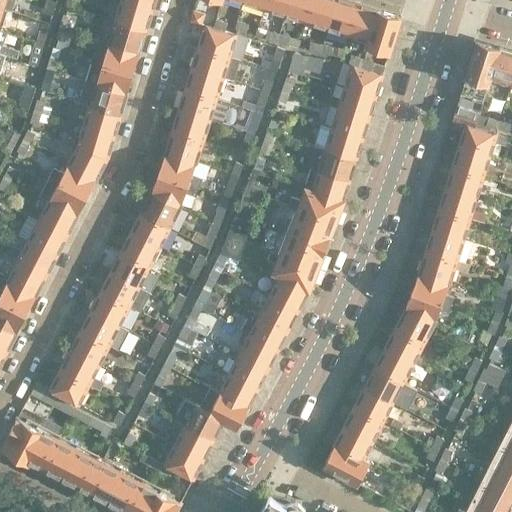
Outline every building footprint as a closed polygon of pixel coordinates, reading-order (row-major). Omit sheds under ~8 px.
[(47,14),(56,17),(61,3),(51,0),(47,14)] [(122,0),(119,0),(114,21),(146,30),(152,9),(122,0)] [(122,0),(152,9),(154,0),(122,0)] [(243,0),(243,2),(264,9),(266,0),(243,0)] [(266,0),(264,9),(285,15),(289,0),(266,0)] [(289,0),(285,15),(306,22),(312,0),(289,0)] [(312,0),(306,22),(327,28),(335,0),(312,0)] [(345,0),(335,0),(327,28),(348,35),(358,4),(345,0)] [(358,4),(348,35),(367,40),(364,47),(368,48),(379,11),(358,4)] [(194,9),(190,21),(201,25),(205,13),(194,9)] [(379,11),(368,48),(389,54),(400,18),(379,11)] [(248,15),(240,13),(237,24),(245,27),(248,15)] [(69,17),(61,14),(58,26),(66,28),(69,17)] [(216,19),(213,27),(226,30),(228,22),(216,19)] [(108,42),(139,51),(146,30),(114,21),(108,42)] [(206,25),(199,47),(231,57),(238,33),(226,30),(213,27),(210,26),(206,25)] [(66,28),(58,26),(54,37),(62,40),(66,28)] [(270,26),(268,35),(280,38),(282,30),(270,26)] [(5,31),(0,29),(0,52),(13,56),(15,49),(1,45),(5,31)] [(32,39),(41,42),(45,33),(35,30),(32,39)] [(282,30),(280,38),(299,44),(301,36),(282,30)] [(311,39),(308,47),(320,51),(322,43),(311,39)] [(465,78),(466,78),(456,107),(478,114),(487,86),(499,47),(477,40),(465,78)] [(139,51),(108,42),(105,53),(95,50),(92,59),(102,62),(133,72),(139,51)] [(322,43),(320,51),(339,57),(342,49),(322,43)] [(285,49),(277,46),(269,68),(277,71),(285,49)] [(58,50),(50,47),(47,56),(56,59),(58,50)] [(199,47),(192,68),(224,78),(233,80),(239,60),(231,57),(199,47)] [(511,51),(499,47),(487,86),(490,86),(492,80),(510,85),(511,79),(511,51)] [(303,54),(295,52),(291,63),(299,66),(303,54)] [(354,52),(351,60),(363,64),(365,55),(354,52)] [(376,59),(365,55),(363,64),(373,67),(376,59)] [(56,59),(47,56),(44,68),(52,70),(56,59)] [(95,82),(95,83),(127,93),(133,72),(102,62),(92,59),(90,68),(100,71),(96,82),(95,82)] [(351,63),(345,85),(376,95),(383,72),(351,63)] [(0,64),(0,74),(6,77),(9,67),(0,64)] [(277,71),(269,68),(264,67),(263,70),(267,74),(262,89),(271,92),(277,71)] [(52,70),(44,68),(40,79),(48,82),(49,81),(52,70)] [(192,68),(186,89),(218,99),(224,78),(192,68)] [(296,79),(287,76),(283,89),(292,91),(296,79)] [(57,83),(49,81),(48,82),(46,90),(54,93),(57,83)] [(29,107),(32,99),(35,86),(25,83),(21,96),(19,104),(29,107)] [(95,83),(88,105),(120,114),(127,93),(95,83)] [(327,103),(338,106),(369,116),(376,95),(345,85),(340,99),(329,95),(327,103)] [(227,102),(218,99),(186,89),(179,110),(211,120),(215,108),(224,111),(227,102)] [(292,91),(283,89),(279,101),(288,103),(292,91)] [(270,93),(262,90),(255,110),(264,113),(270,93)] [(240,106),(255,111),(258,102),(243,97),(240,106)] [(44,101),(35,99),(32,110),(40,113),(42,105),(44,101)] [(50,108),(42,105),(40,113),(48,115),(50,108)] [(88,105),(82,126),(114,136),(120,114),(88,105)] [(338,106),(331,128),(362,138),(369,116),(338,106)] [(478,114),(456,107),(452,122),(465,126),(459,145),(488,154),(491,155),(494,145),(505,148),(507,140),(497,137),(498,133),(496,132),(475,126),(478,114)] [(40,113),(32,110),(28,122),(36,124),(38,121),(40,113)] [(179,110),(173,131),(205,141),(211,120),(179,110)] [(264,113),(255,111),(249,131),(257,134),(264,113)] [(48,115),(40,113),(38,121),(45,123),(48,115)] [(484,120),(478,117),(475,126),(496,132),(499,123),(484,118),(484,120)] [(283,122),(275,119),(271,131),(279,134),(283,122)] [(508,126),(499,123),(496,132),(498,133),(505,135),(508,126)] [(74,143),(77,144),(107,157),(114,136),(82,126),(79,136),(76,135),(74,143)] [(33,131),(26,127),(20,138),(28,142),(33,131)] [(9,128),(6,138),(15,142),(19,132),(9,128)] [(331,128),(325,149),(355,159),(362,138),(331,128)] [(173,131),(166,152),(196,163),(198,163),(205,141),(173,131)] [(279,134),(271,131),(267,143),(275,146),(279,134)] [(257,134),(249,132),(245,144),(253,147),(257,134)] [(5,138),(2,147),(11,151),(15,142),(6,138),(5,138)] [(28,142),(20,138),(15,149),(22,153),(28,142)] [(69,162),(69,163),(97,177),(107,157),(77,144),(74,143),(71,149),(73,151),(67,162),(69,162)] [(459,145),(452,166),(484,176),(491,155),(459,145)] [(325,149),(319,171),(348,180),(355,159),(325,149)] [(166,152),(159,172),(199,187),(202,177),(193,173),(196,163),(166,152)] [(242,153),(234,177),(242,180),(250,155),(242,153)] [(269,159),(261,156),(257,168),(265,171),(269,159)] [(50,175),(59,180),(87,195),(97,177),(69,163),(64,172),(54,167),(50,175)] [(14,169),(6,166),(1,176),(8,180),(14,169)] [(452,166),(445,187),(478,197),(484,176),(452,166)] [(271,174),(253,167),(245,190),(263,197),(271,174)] [(313,188),(305,186),(343,201),(342,200),(348,180),(319,171),(313,188)] [(159,172),(151,192),(182,206),(187,192),(196,196),(199,187),(159,172)] [(39,196),(47,200),(77,215),(87,195),(59,180),(50,175),(39,196)] [(8,180),(1,176),(0,177),(0,189),(3,191),(8,180)] [(234,177),(226,197),(234,200),(241,180),(234,177)] [(287,206),(296,209),(334,224),(343,201),(305,186),(300,199),(291,196),(287,206)] [(445,187),(439,208),(471,219),(478,197),(445,187)] [(263,197),(245,190),(236,212),(254,218),(263,197)] [(151,192),(141,212),(171,228),(182,206),(151,192)] [(47,200),(37,220),(67,235),(77,215),(47,200)] [(279,228),(287,231),(326,246),(334,224),(296,209),(287,206),(279,228)] [(439,208),(432,229),(465,239),(471,219),(439,208)] [(224,209),(218,222),(226,225),(231,213),(224,209)] [(141,212),(131,231),(161,247),(171,228),(141,212)] [(254,218),(236,212),(228,233),(246,240),(254,218)] [(37,220),(27,239),(57,254),(67,235),(37,220)] [(218,222),(210,242),(218,245),(226,225),(218,222)] [(270,250),(278,253),(317,268),(326,246),(287,231),(279,228),(270,250)] [(465,239),(432,229),(425,250),(458,261),(465,239)] [(131,231),(121,251),(151,267),(161,247),(131,231)] [(246,240),(228,233),(220,252),(222,253),(230,256),(239,259),(246,240)] [(18,258),(17,259),(47,274),(57,254),(27,239),(22,250),(12,245),(8,253),(18,258)] [(209,247),(199,265),(207,269),(216,250),(209,247)] [(267,259),(275,262),(270,273),(278,277),(307,290),(308,291),(317,268),(278,253),(270,250),(267,259)] [(458,261),(425,250),(419,271),(452,281),(455,270),(464,273),(467,264),(458,261)] [(121,251),(110,271),(141,287),(151,267),(121,251)] [(222,272),(230,256),(222,253),(215,268),(222,272)] [(17,259),(7,278),(37,293),(47,274),(17,259)] [(199,266),(193,277),(200,281),(206,269),(199,266)] [(222,272),(215,268),(205,288),(212,291),(222,272)] [(110,271),(100,291),(131,306),(141,287),(110,271)] [(419,271),(412,290),(442,301),(451,304),(454,296),(446,293),(449,285),(450,282),(451,282),(452,281),(419,271)] [(511,283),(511,277),(506,275),(499,296),(507,299),(511,283)] [(278,277),(269,295),(298,309),(307,290),(278,277)] [(0,287),(0,298),(27,312),(37,293),(7,278),(7,279),(8,279),(3,289),(0,287)] [(202,311),(212,291),(205,288),(195,307),(202,311)] [(412,290),(405,309),(435,324),(434,323),(437,318),(436,318),(439,310),(447,313),(451,304),(442,301),(412,290)] [(100,291),(90,310),(121,326),(131,306),(100,291)] [(220,295),(212,291),(202,311),(209,315),(220,295)] [(186,295),(180,307),(188,310),(194,299),(186,295)] [(269,295),(259,314),(288,329),(298,309),(269,295)] [(492,314),(489,321),(491,322),(496,324),(500,315),(499,315),(506,298),(494,295),(488,312),(492,314)] [(0,324),(16,332),(27,312),(0,298),(0,324)] [(180,307),(174,319),(181,323),(188,311),(180,307)] [(192,330),(202,311),(195,307),(185,327),(192,330)] [(235,327),(249,334),(278,349),(288,329),(259,314),(246,308),(235,327)] [(435,324),(405,309),(394,328),(425,344),(435,324)] [(90,310),(80,330),(111,345),(121,326),(90,310)] [(511,326),(511,317),(506,316),(503,327),(511,330),(511,326)] [(167,332),(170,326),(157,319),(154,326),(167,332)] [(496,324),(491,322),(486,334),(482,332),(476,343),(486,348),(491,338),(493,339),(499,325),(496,324)] [(0,324),(0,350),(6,353),(16,332),(0,324)] [(187,340),(192,330),(185,327),(180,336),(187,340)] [(425,344),(394,328),(384,348),(414,364),(425,344)] [(80,330),(70,349),(101,365),(111,345),(80,330)] [(167,333),(161,345),(168,349),(174,337),(167,333)] [(239,352),(239,353),(269,368),(278,349),(249,334),(243,344),(233,340),(229,347),(239,352)] [(505,341),(498,337),(492,348),(500,352),(505,341)] [(161,345),(155,357),(162,361),(168,349),(161,345)] [(182,351),(174,347),(170,355),(177,358),(185,362),(189,354),(182,351)] [(414,364),(384,348),(374,367),(404,383),(414,364)] [(500,352),(492,348),(487,358),(495,362),(500,352)] [(101,365),(70,349),(60,369),(90,384),(98,388),(101,381),(94,377),(101,365)] [(239,353),(228,373),(259,388),(269,368),(239,353)] [(172,370),(177,358),(170,355),(164,366),(171,370),(172,370)] [(482,360),(474,357),(468,369),(476,373),(482,360)] [(163,387),(171,370),(164,366),(156,383),(163,387)] [(417,389),(404,383),(374,367),(367,381),(364,387),(395,402),(407,408),(417,389)] [(481,371),(475,383),(483,387),(495,391),(503,374),(485,367),(483,372),(481,371)] [(60,369),(50,389),(80,405),(90,384),(60,369)] [(476,373),(468,369),(461,382),(469,386),(476,373)] [(147,387),(153,375),(146,372),(140,384),(147,387)] [(228,373),(218,393),(249,408),(259,388),(228,373)] [(48,393),(50,389),(37,382),(31,393),(44,400),(48,393)] [(464,386),(455,382),(452,386),(461,391),(464,386)] [(483,387),(475,383),(470,394),(478,398),(483,387)] [(141,399),(147,388),(140,384),(134,396),(141,399)] [(364,387),(355,406),(377,417),(385,421),(395,402),(364,387)] [(201,406),(210,410),(209,412),(218,417),(224,420),(225,420),(239,428),(244,417),(249,408),(218,393),(209,389),(201,406)] [(54,405),(58,398),(48,393),(44,400),(54,405)] [(151,409),(157,397),(150,394),(144,406),(151,409)] [(456,396),(450,406),(458,410),(463,399),(456,396)] [(64,410),(68,403),(58,398),(54,405),(64,410)] [(74,415),(78,408),(68,403),(64,410),(74,415)] [(194,403),(183,425),(214,441),(224,420),(218,417),(209,412),(210,410),(194,403)] [(145,421),(151,409),(144,406),(138,417),(145,421)] [(355,406),(344,427),(374,442),(385,421),(377,417),(355,406)] [(450,406),(445,417),(452,421),(458,410),(450,406)] [(87,413),(78,408),(74,415),(84,420),(87,413)] [(471,413),(463,409),(458,420),(466,423),(471,413)] [(118,410),(113,420),(120,424),(126,413),(118,410)] [(97,419),(87,413),(84,420),(94,425),(97,419)] [(403,422),(393,416),(390,423),(399,428),(403,422)] [(8,435),(1,449),(27,462),(29,459),(43,467),(58,438),(40,429),(39,429),(17,417),(16,419),(8,435)] [(145,422),(136,417),(134,422),(142,427),(145,422)] [(106,423),(97,419),(94,425),(102,430),(106,423)] [(466,423),(458,420),(453,430),(461,434),(466,423)] [(180,430),(173,443),(204,459),(214,441),(183,425),(176,422),(173,426),(180,430)] [(112,426),(106,423),(102,430),(100,434),(107,438),(112,426)] [(344,427),(334,447),(368,464),(370,461),(365,458),(374,442),(344,427)] [(136,435),(129,431),(123,442),(131,445),(136,435)] [(437,433),(432,445),(439,448),(444,437),(437,433)] [(97,458),(58,438),(43,467),(87,489),(94,475),(89,472),(97,458)] [(173,443),(163,463),(164,463),(189,477),(194,479),(204,459),(173,443)] [(511,445),(506,443),(496,462),(511,470),(511,445)] [(432,445),(427,455),(434,458),(439,448),(432,445)] [(368,464),(334,447),(324,466),(358,483),(360,479),(361,479),(368,464)] [(452,454),(444,450),(438,460),(446,464),(452,454)] [(148,455),(143,452),(139,460),(144,463),(148,455)] [(153,458),(148,455),(144,463),(150,465),(153,458)] [(143,482),(97,458),(89,472),(94,475),(87,489),(128,511),(143,482)] [(155,468),(159,460),(153,458),(150,465),(155,468)] [(163,463),(159,460),(155,468),(161,471),(164,463),(163,463)] [(446,465),(438,461),(433,471),(441,475),(446,465)] [(511,470),(496,462),(486,482),(511,495),(511,470)] [(486,472),(476,467),(472,476),(482,481),(486,472)] [(417,475),(411,486),(418,490),(424,479),(417,475)] [(157,489),(143,482),(128,511),(130,511),(176,511),(181,503),(156,490),(157,489)] [(511,495),(486,482),(476,502),(496,511),(507,511),(511,502),(511,495)] [(434,489),(427,485),(421,498),(428,501),(434,489)] [(411,486),(406,497),(413,500),(418,490),(411,486)] [(418,503),(413,511),(423,511),(424,511),(428,501),(421,498),(418,503)] [(496,511),(476,502),(470,511),(496,511)] [(301,511),(302,511),(302,510),(300,507),(298,505),(294,504),(291,505),(290,506),(288,508),(286,511),(269,503),(269,504),(270,504),(266,511),(301,511)]
